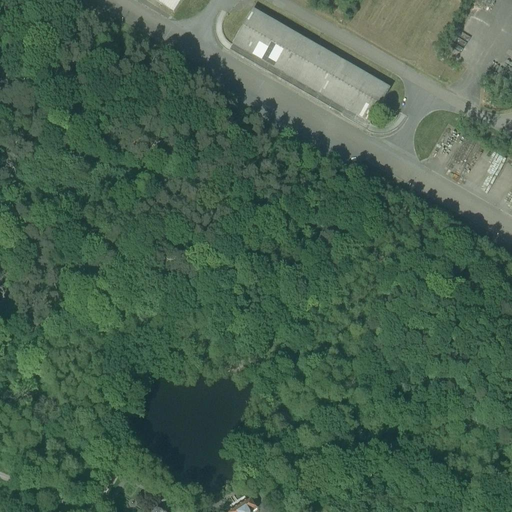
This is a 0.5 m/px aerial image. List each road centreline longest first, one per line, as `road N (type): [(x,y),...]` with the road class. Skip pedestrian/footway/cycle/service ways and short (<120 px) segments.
road 1 (track): [(123,417),(131,359),(228,336)]
road 2 (track): [(228,336),(294,314),(310,284),(309,244)]
